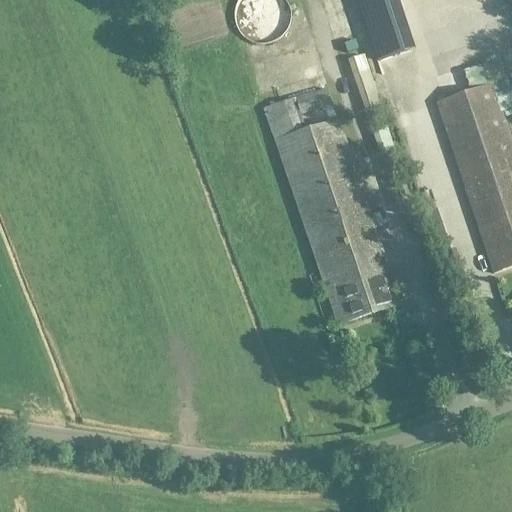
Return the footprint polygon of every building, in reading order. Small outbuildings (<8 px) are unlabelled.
[(392,0),(359,0),(380,62),(410,52),(392,0)] [(183,52),(218,43),(207,5),(173,14),(183,52)] [(294,25),(246,40),(250,50),(297,35),(294,25)] [(511,139),(494,85),(436,105),(493,276),(511,269),(511,139)] [(337,123),(304,134),(297,115),(300,114),(301,117),(333,106),(327,89),(264,110),(338,328),(401,307),(337,123)]
